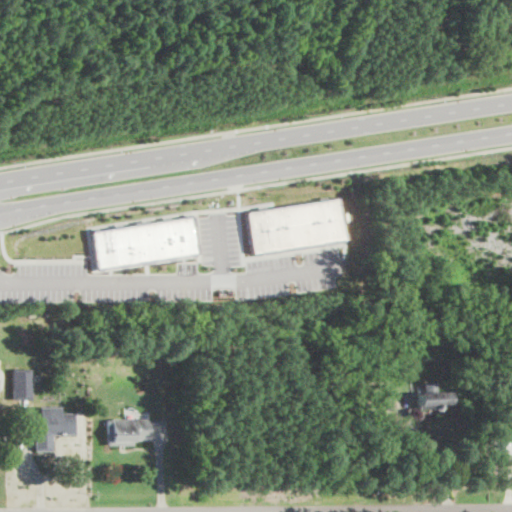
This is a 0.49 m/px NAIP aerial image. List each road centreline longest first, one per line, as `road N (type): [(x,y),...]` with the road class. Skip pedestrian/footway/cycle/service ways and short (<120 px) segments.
road 1 (secondary): [(0,211),(511,132)]
road 2 (secondary): [(511,101),(0,178)]
road 3 (residential): [(511,508),(60,511)]
